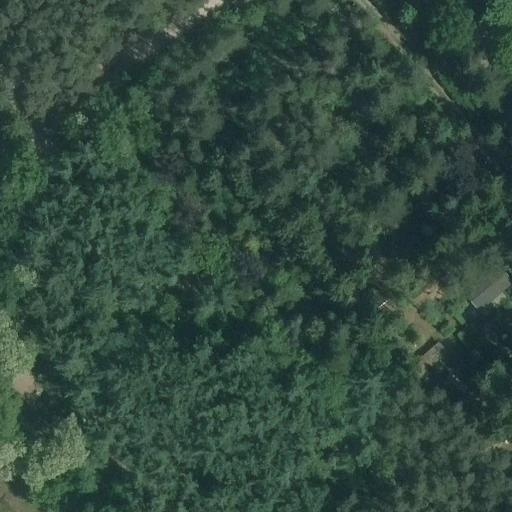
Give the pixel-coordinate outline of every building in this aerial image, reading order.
[(511,285),(511,283),(497,265),(462,294),(478,314),(489,304),(495,311),(508,301),(502,294),(511,285)] [(368,329),(394,310),(379,291),(354,311),(368,329)] [(423,352),(432,363),(448,349),(438,338),(423,352)] [(10,360),(0,372),(0,381),(32,407),(46,387),(10,360)] [(20,433),(22,431),(0,414),(0,431),(14,442),(16,440),(26,448),(30,442),(20,433)] [(511,470),(511,471),(501,481),(511,492),(511,470)]
